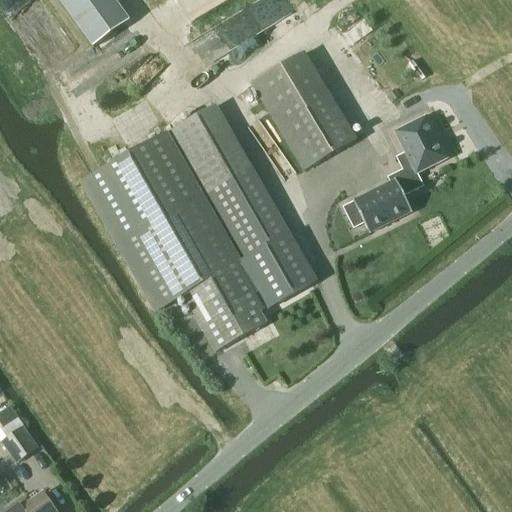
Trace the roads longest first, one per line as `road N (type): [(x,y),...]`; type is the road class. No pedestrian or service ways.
road 1 (tertiary): [(170,511),(511,225)]
road 2 (track): [(309,246),(226,101),(129,0)]
